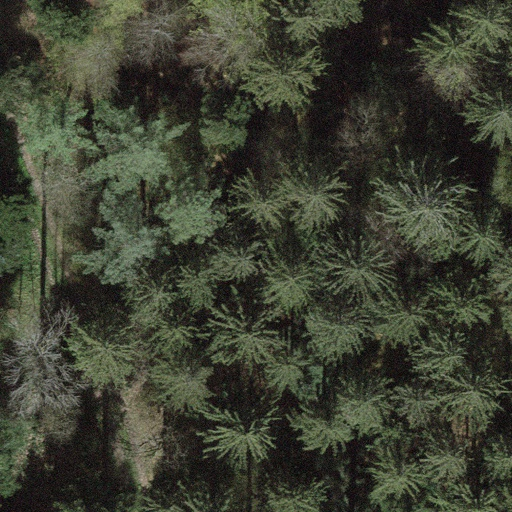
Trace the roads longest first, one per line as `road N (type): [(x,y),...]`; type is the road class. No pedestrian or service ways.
road 1 (track): [(2,108),(130,511)]
road 2 (track): [(392,0),(511,130)]
